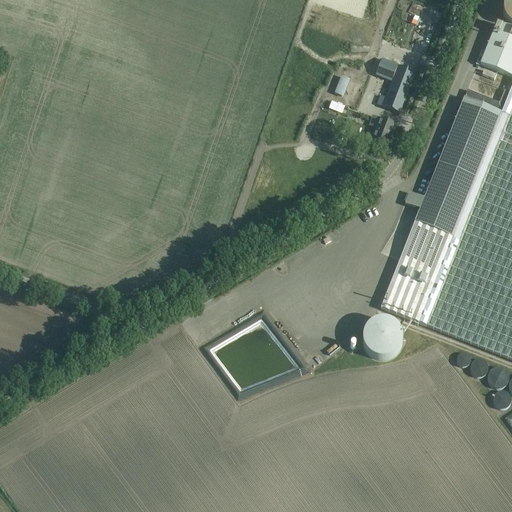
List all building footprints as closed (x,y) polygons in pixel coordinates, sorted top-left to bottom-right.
[(511,29),(511,28),(511,0),(508,0),(506,3),(504,6),(503,9),(503,12),(503,15),(504,19),(505,22),(507,24),(509,27),(511,29)] [(511,31),(496,25),(480,66),(511,79),(511,77),(511,31)] [(368,47),(364,58),(378,63),(382,52),(368,47)] [(378,107),(390,112),(399,115),(414,78),(406,75),(407,71),(382,62),(376,78),(392,85),(385,101),(381,99),(378,107)] [(496,77),(484,72),(482,77),(494,82),(496,77)] [(369,99),(372,74),(361,73),(360,88),(352,87),(351,94),(355,95),(354,97),(369,99)] [(381,97),(381,84),(371,84),(371,97),(381,97)] [(380,310),(511,362),(511,87),(509,94),(504,92),(499,105),(467,92),(464,100),(500,115),(451,238),(415,223),(380,310)] [(419,212),(415,223),(451,238),(500,115),(464,100),(424,201),(409,195),(405,206),(419,212)] [(329,109),(341,113),(343,109),(331,104),(329,109)] [(372,140),(378,143),(388,146),(395,127),(371,118),(368,126),(376,129),(372,140)] [(391,324),(390,323),(388,322),(387,322),(385,321),(383,321),(381,321),(380,321),(378,322),(376,322),(375,323),(373,323),(371,324),(370,325),(369,326),(367,327),(366,329),(365,330),(364,331),(363,333),(363,335),(362,336),(362,338),(362,340),(362,341),(362,343),(362,345),(362,347),(363,348),(364,350),(364,351),(365,353),(366,354),(368,356),(369,357),(370,358),(372,359),(373,360),(375,360),(376,361),(378,361),(380,362),(382,362),(383,362),(385,361),(387,361),(388,361),(390,360),(392,359),(393,358),(395,357),(396,356),(397,355),(398,354),(399,352),(400,351),(401,349),(401,347),(402,346),(402,344),(402,342),(402,340),(402,339),(402,337),(401,335),(401,334),(400,332),(399,331),(398,329),(397,328),(396,327),(394,325),(393,324),(391,324)] [(468,357),(467,357),(466,356),(464,356),(463,356),(462,356),(461,356),(460,356),(459,357),(459,358),(458,358),(457,359),(457,360),(457,361),(456,362),(456,363),(456,364),(457,365),(457,366),(458,367),(459,368),(460,369),(461,369),(462,370),(463,370),(464,370),(465,370),(466,369),(467,369),(468,368),(469,367),(470,366),(470,365),(470,364),(470,363),(470,362),(470,361),(470,359),(469,358),(468,357)] [(486,366),(485,365),(484,364),(482,363),(480,363),(479,362),(478,362),(476,363),(475,363),(474,364),(472,365),(472,366),(471,366),(471,367),(471,368),(470,368),(470,369),(470,371),(470,373),(470,374),(471,376),(472,376),(473,378),(474,379),(475,379),(477,380),(478,380),(480,380),(481,380),(483,379),(484,378),(485,377),(486,376),(487,374),(487,373),(487,371),(487,370),(487,369),(487,368),(487,367),(486,366)] [(500,369),(499,369),(497,369),(496,369),(495,370),(494,370),(493,371),(491,372),(490,372),(489,374),(488,375),(488,376),(487,377),(487,378),(487,379),(487,380),(487,381),(487,382),(487,383),(488,384),(488,385),(488,386),(489,386),(489,387),(490,388),(491,389),(492,390),(493,390),(495,391),(496,391),(497,391),(499,391),(500,391),(502,390),(503,390),(505,388),(506,388),(506,387),(507,386),(507,385),(508,384),(508,383),(509,382),(509,381),(509,380),(509,379),(508,378),(508,377),(508,376),(507,375),(507,374),(506,373),(505,372),(504,371),(503,370),(502,370),(500,369)] [(509,398),(508,397),(507,396),(506,395),(504,395),(503,394),(502,394),(500,394),(499,395),(498,396),(497,396),(496,397),(495,398),(494,400),(494,401),(493,402),(493,403),(493,404),(493,405),(494,406),(494,407),(495,408),(496,409),(497,410),(498,411),(499,411),(500,412),(502,412),(503,412),(504,412),(505,411),(506,411),(507,410),(508,409),(509,409),(509,408),(510,407),(510,406),(510,405),(511,405),(511,404),(511,403),(511,402),(511,401),(510,400),(510,399),(509,398)]
